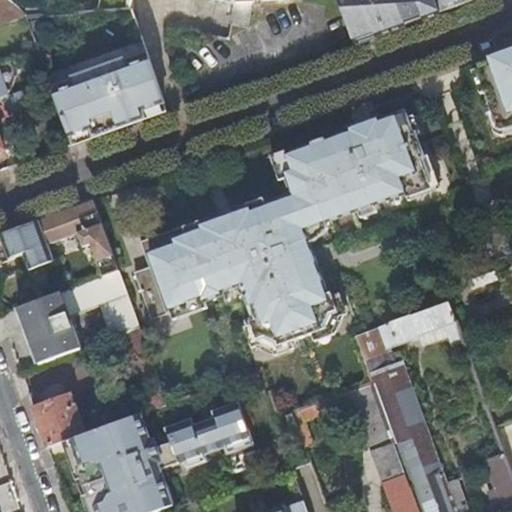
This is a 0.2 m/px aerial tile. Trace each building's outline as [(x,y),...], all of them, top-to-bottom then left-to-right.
[(0,26),(26,17),(26,16),(7,0),(6,0),(0,2),(0,26)] [(338,0),(354,43),(472,0),(338,0)] [(251,1),(250,1),(232,2),(231,4),(233,4),(229,25),(245,28),(251,1)] [(52,86),(145,51),(142,43),(48,76),(50,81),(52,86)] [(511,49),(490,57),(491,60),(480,65),(502,126),(511,121),(511,49)] [(95,137),(146,118),(143,111),(164,104),(145,51),(52,86),(53,91),(71,138),(93,130),(95,137)] [(0,74),(8,96),(14,94),(12,89),(15,76),(9,59),(0,62),(0,74)] [(53,91),(52,86),(50,81),(43,83),(47,93),(53,91)] [(0,171),(2,171),(0,166),(0,154),(1,152),(0,152),(0,151),(5,150),(0,136),(0,125),(3,124),(1,119),(44,103),(37,85),(14,94),(8,96),(0,98),(0,171)] [(248,293),(246,298),(254,320),(250,321),(257,342),(263,340),(275,344),(277,348),(326,330),(326,326),(330,315),(337,313),(330,293),(325,294),(303,231),(404,194),(403,191),(428,182),(420,160),(422,158),(414,136),(411,137),(403,114),(377,123),(376,120),(347,131),(348,133),(278,159),(291,197),(248,213),(246,207),(198,225),(200,229),(185,234),(182,226),(140,242),(149,267),(134,273),(151,320),(221,296),(220,293),(238,287),(245,284),(248,293)] [(119,271),(94,200),(40,220),(49,244),(78,234),(83,247),(91,245),(103,278),(119,271)] [(49,244),(40,220),(0,234),(9,259),(21,255),(24,254),(30,269),(35,268),(40,271),(48,269),(50,263),(50,262),(54,261),(49,244)] [(24,254),(21,255),(26,270),(30,269),(24,254)] [(140,328),(119,271),(103,278),(85,284),(94,308),(100,306),(111,338),(123,334),(140,328)] [(94,308),(85,284),(24,307),(44,363),(82,349),(70,317),(94,308)] [(241,295),(246,298),(248,293),(245,284),(238,287),(241,295)] [(448,341),(461,336),(449,302),(355,336),(366,366),(392,356),(395,364),(397,363),(392,348),(419,338),(418,335),(443,326),(448,341)] [(153,364),(140,328),(123,334),(137,371),(153,364)] [(418,511),(456,511),(446,484),(402,361),(397,363),(395,364),(392,356),(366,366),(372,383),(418,511)] [(167,404),(153,364),(137,371),(151,410),(167,404)] [(418,511),(372,383),(291,412),(295,423),(353,402),(393,511),(418,511)] [(75,437),(86,433),(71,394),(55,400),(52,393),(44,396),(47,403),(34,408),(48,447),(75,437)] [(151,441),(141,413),(86,433),(75,437),(100,505),(98,511),(160,511),(175,507),(159,462),(161,461),(163,466),(184,459),(187,467),(206,460),(203,453),(225,445),(228,452),(252,443),(238,402),(213,411),(215,418),(193,426),(191,419),(167,428),(169,435),(165,444),(158,446),(155,439),(151,441)] [(487,511),(504,511),(511,509),(511,476),(504,454),(485,461),(495,488),(498,487),(503,500),(486,507),(487,511)] [(456,511),(467,511),(456,481),(446,484),(456,511)] [(199,511),(195,499),(176,506),(178,511),(199,511)] [(306,511),(303,500),(285,507),(284,505),(264,511),(256,511),(252,500),(232,507),(233,511),(306,511)]
